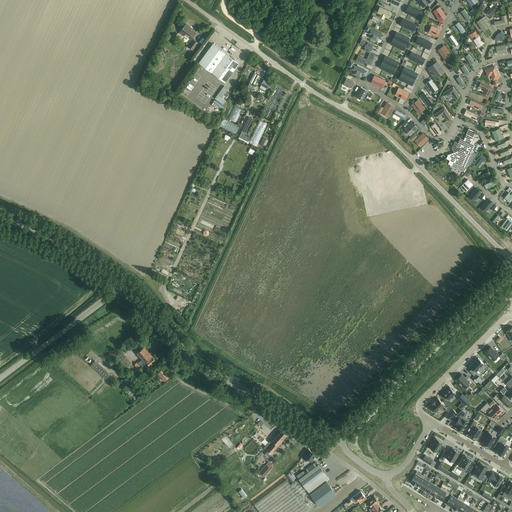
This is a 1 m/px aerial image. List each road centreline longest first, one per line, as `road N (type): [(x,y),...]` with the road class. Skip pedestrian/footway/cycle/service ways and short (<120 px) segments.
road 1 (unclassified): [(417,166),(377,127),(187,0)]
road 2 (unclassified): [(341,440),(511,267)]
road 3 (residential): [(404,511),(223,377)]
road 4 (track): [(262,407),(194,452),(237,511)]
road 5 (residential): [(431,422),(418,402),(511,316)]
road 6 (unclassified): [(0,378),(120,290)]
road 7 (unclassified): [(120,290),(78,255),(0,216)]
road 8 (unclassified): [(223,377),(178,349),(120,290)]
road 9 (unclassified): [(511,262),(417,166)]
road 10 (unclassified): [(341,440),(223,377)]
